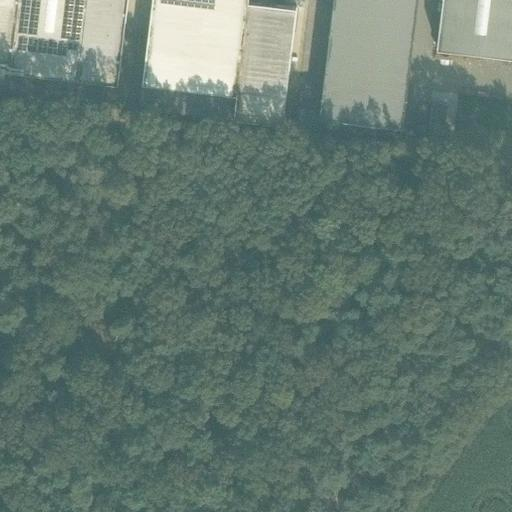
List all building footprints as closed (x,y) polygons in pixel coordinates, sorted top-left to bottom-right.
[(0,0),(0,68),(76,77),(116,82),(125,0),(0,0)] [(151,0),(141,84),(236,96),(233,119),(282,125),(296,8),(248,2),(248,0),(151,0)] [(332,0),(318,117),(402,127),(417,0),(332,0)] [(511,0),(441,0),(436,49),(511,57),(511,0)] [(432,102),(428,138),(442,140),(447,104),(432,102)]
